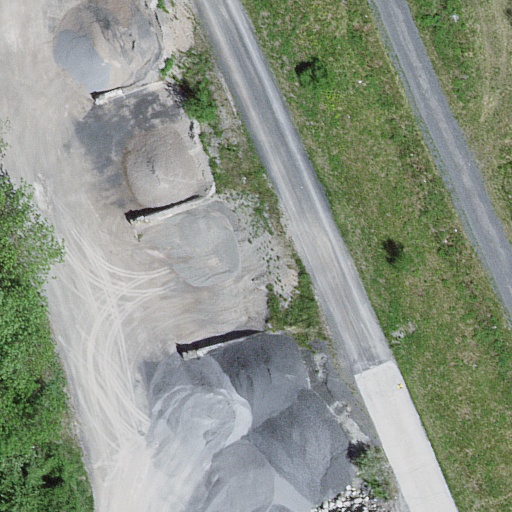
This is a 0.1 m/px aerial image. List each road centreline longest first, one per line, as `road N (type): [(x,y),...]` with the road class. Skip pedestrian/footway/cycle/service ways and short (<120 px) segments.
road 1 (track): [(226,0),(428,511)]
road 2 (track): [(511,285),(387,0)]
